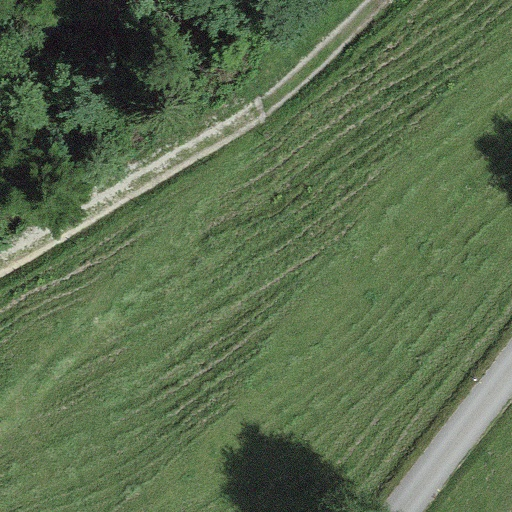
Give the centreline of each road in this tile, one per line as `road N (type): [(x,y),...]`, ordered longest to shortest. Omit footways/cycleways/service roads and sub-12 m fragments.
road 1 (track): [(0,263),(258,111),(361,0)]
road 2 (residential): [(423,511),(511,395)]
